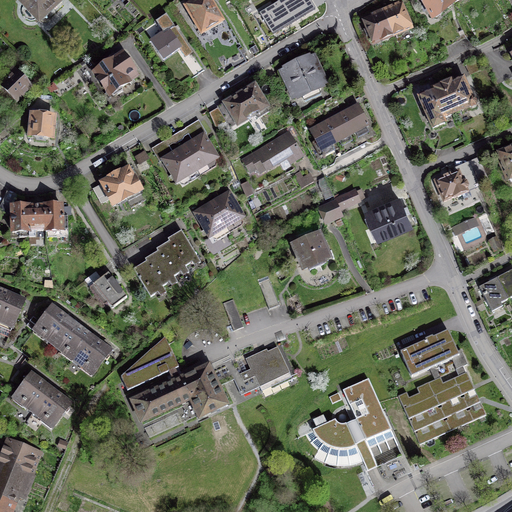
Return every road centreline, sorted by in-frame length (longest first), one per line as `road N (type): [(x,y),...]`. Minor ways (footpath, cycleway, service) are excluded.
road 1 (residential): [(338,15),(475,332),(511,394)]
road 2 (residential): [(338,15),(70,174),(31,185),(0,172)]
